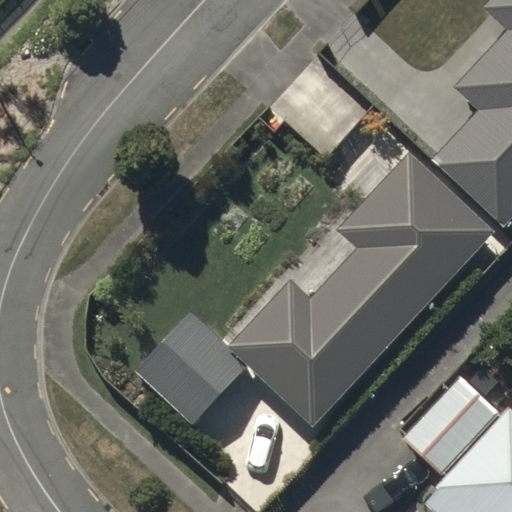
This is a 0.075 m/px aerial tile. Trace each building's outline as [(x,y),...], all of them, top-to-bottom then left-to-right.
[(477,110),(432,158),(505,226),(511,219),(511,0),(488,0),(484,5),(508,28),(453,87),(477,110)] [(495,231),(409,149),(334,228),(355,249),(310,296),(293,280),(231,346),(312,423),(495,231)] [(247,366),(189,312),(135,370),(193,424),(247,366)] [(457,377),(403,436),(441,470),(495,411),(457,377)] [(511,511),(511,416),(507,412),(423,504),(431,511),(511,511)]
